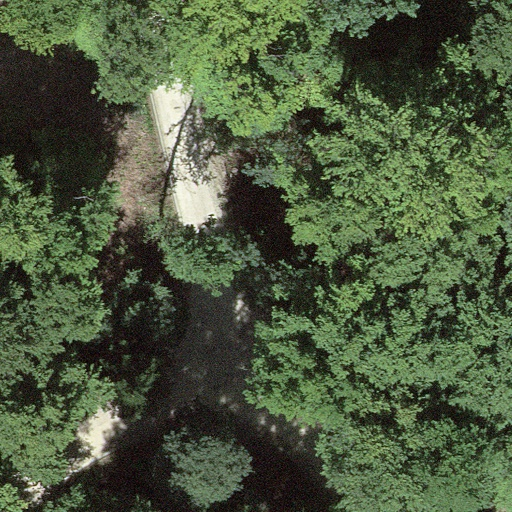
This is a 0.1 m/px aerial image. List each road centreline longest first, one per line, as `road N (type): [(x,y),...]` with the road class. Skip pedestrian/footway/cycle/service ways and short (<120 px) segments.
road 1 (track): [(393,511),(360,458),(315,415),(240,394),(156,414),(79,462),(44,511)]
road 2 (track): [(137,0),(240,394)]
